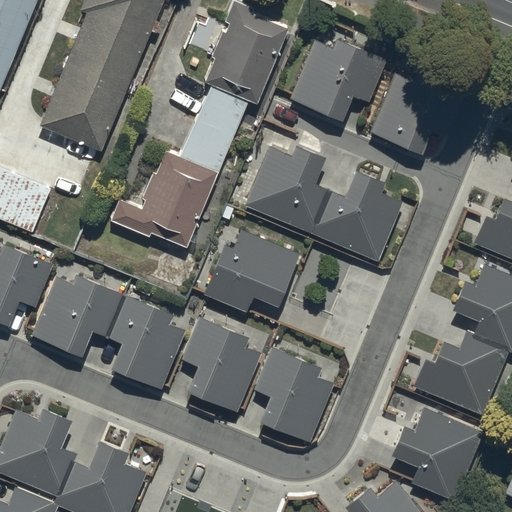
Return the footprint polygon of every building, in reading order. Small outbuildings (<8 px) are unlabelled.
[(0,0),(0,75),(31,0),(0,0)] [(38,117),(100,142),(158,0),(78,0),(78,1),(84,4),(38,117)] [(202,73),(255,95),(286,19),(250,4),(251,0),(228,0),(223,13),(227,14),(223,23),(220,22),(209,48),(212,50),(202,73)] [(312,31),(289,90),(340,110),(350,86),(367,93),(384,50),(334,30),(330,38),(312,31)] [(393,64),(368,124),(419,144),(429,119),(447,126),(464,83),(414,63),(411,72),(393,64)] [(243,197),(376,253),(401,194),(378,184),(382,173),(353,161),(343,187),(312,174),(323,148),(294,136),(289,147),(268,138),(243,197)] [(149,224),(184,238),(216,163),(163,141),(154,165),(151,163),(140,190),(142,191),(139,200),(117,191),(109,213),(147,228),(149,224)] [(472,235),(511,251),(511,151),(510,157),(511,158),(511,193),(501,189),(492,210),(484,206),(472,235)] [(0,212),(30,225),(49,182),(0,161),(0,212)] [(251,286),(275,297),(297,246),(239,221),(232,238),(223,235),(202,285),(244,303),(251,286)] [(0,313),(7,317),(17,292),(34,299),(52,255),(1,235),(0,237),(0,313)] [(423,350),(411,379),(480,407),(506,344),(511,346),(511,269),(481,256),(473,276),(462,272),(450,301),(477,312),(471,326),(464,323),(458,339),(441,333),(432,354),(423,350)] [(54,269),(30,327),(80,347),(90,322),(120,334),(109,359),(160,380),(184,323),(167,316),(171,305),(74,265),(70,275),(54,269)] [(185,382),(235,403),(259,345),(242,338),(247,328),(197,308),(179,351),(195,357),(185,382)] [(258,413),(308,433),(332,376),(314,369),(318,359),(270,339),(253,381),(268,387),(258,413)] [(52,496),(91,511),(124,511),(145,464),(121,455),(126,443),(97,431),(86,458),(72,453),(76,445),(58,438),(70,410),(41,399),(36,410),(14,401),(0,435),(0,465),(55,489),(52,496)] [(416,457),(409,475),(453,493),(481,425),(422,401),(413,422),(402,417),(390,447),(416,457)] [(511,458),(501,485),(511,489),(511,419),(505,435),(511,437),(511,458)] [(425,511),(394,473),(376,488),(368,478),(343,498),(353,511),(425,511)] [(0,511),(50,511),(56,498),(12,480),(6,494),(0,491),(0,511)]
